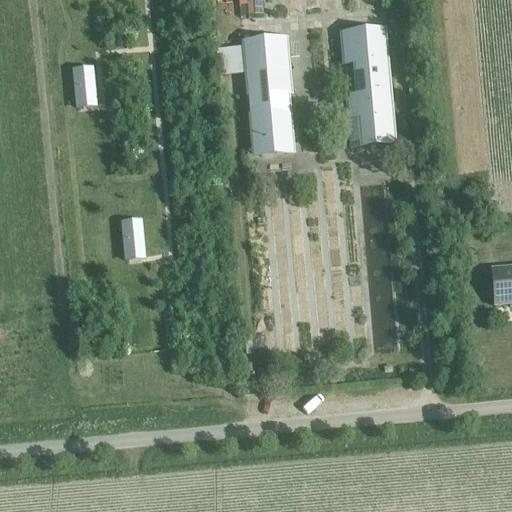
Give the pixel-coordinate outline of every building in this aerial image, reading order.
[(245,0),(246,7),(239,7),(240,18),(261,17),(259,0),(245,0)] [(354,147),(392,144),(382,32),(344,35),(347,68),(353,68),(356,98),(350,98),(354,147)] [(242,44),(253,156),(291,153),(281,41),(242,44)] [(92,74),(75,76),(77,103),(95,101),(92,74)] [(288,228),(304,228),(302,156),(268,157),(271,229),(288,228)] [(340,208),(338,183),(327,184),(330,209),(340,208)] [(141,226),(123,228),(126,256),(144,254),(141,226)] [(346,229),(333,229),(333,258),(346,257),(346,229)] [(294,244),(297,260),(310,258),(307,242),(294,244)] [(350,266),(337,265),(334,314),(347,315),(350,266)] [(313,266),(299,266),(299,289),(313,288),(313,266)] [(511,270),(491,273),(495,309),(511,307),(511,270)] [(278,287),(262,288),(263,304),(280,303),(278,287)]
